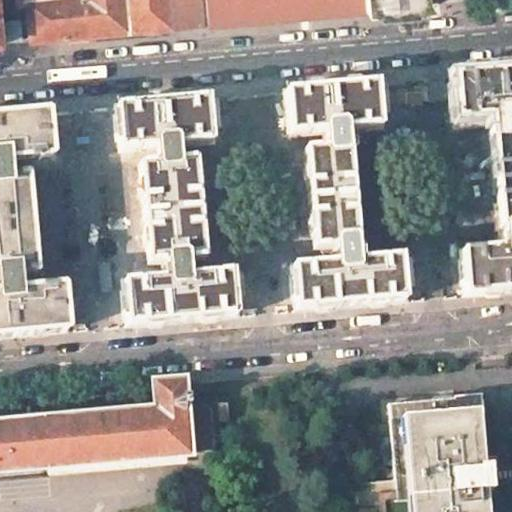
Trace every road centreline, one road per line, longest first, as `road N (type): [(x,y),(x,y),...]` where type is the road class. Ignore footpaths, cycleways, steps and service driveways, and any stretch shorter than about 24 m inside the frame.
road 1 (residential): [(0,80),(511,35)]
road 2 (residential): [(511,324),(0,369)]
